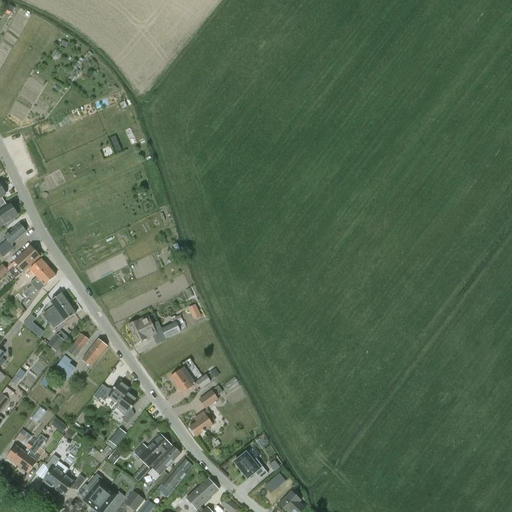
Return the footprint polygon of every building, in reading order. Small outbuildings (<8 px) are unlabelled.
[(115,136),(110,138),(116,153),(122,151),(115,136)] [(0,225),(0,226),(17,215),(11,204),(7,206),(4,201),(0,204),(0,225)] [(11,245),(26,232),(19,224),(10,232),(9,231),(6,233),(8,235),(4,238),(7,241),(0,246),(0,253),(3,257),(14,248),(11,245)] [(40,257),(30,247),(14,262),(18,266),(14,269),(20,275),(26,269),(28,268),(40,257)] [(34,274),(37,277),(48,267),(41,259),(30,269),(31,271),(27,274),(29,277),(31,275),(32,276),(34,274)] [(0,279),(8,272),(2,265),(0,266),(0,279)] [(48,267),(37,277),(30,283),(36,289),(40,290),(56,276),(48,267)] [(22,293),(26,298),(36,289),(31,285),(28,288),(25,284),(19,289),(22,293)] [(69,304),(61,293),(50,302),(55,307),(42,316),(46,320),(69,304)] [(77,314),(69,304),(47,320),(55,330),(77,314)] [(200,317),(195,305),(188,308),(194,320),(200,317)] [(41,322),(31,314),(23,324),(33,332),(41,322)] [(170,318),(172,323),(161,329),(158,321),(152,324),(148,315),(138,321),(129,325),(137,343),(146,339),(147,341),(151,339),(150,338),(153,337),(156,344),(165,339),(181,332),(180,330),(186,328),(180,315),(175,317),(175,316),(170,318)] [(56,352),(65,341),(53,331),(44,342),(56,352)] [(45,386),(48,382),(55,374),(61,379),(65,382),(76,368),(70,364),(72,361),(71,361),(75,357),(76,358),(89,340),(81,334),(74,344),(71,342),(65,349),(62,346),(55,355),(61,360),(53,372),(49,369),(42,378),(39,382),(45,386)] [(107,346),(98,340),(82,360),(91,367),(107,346)] [(182,393),(195,384),(183,367),(170,377),(182,393)] [(10,381),(16,386),(25,373),(20,369),(10,381)] [(211,382),(206,375),(196,382),(201,389),(211,382)] [(228,390),(238,383),(234,378),(224,384),(228,390)] [(108,397),(118,404),(128,392),(128,393),(131,389),(120,381),(114,389),(107,389),(102,385),(92,399),(95,402),(97,399),(98,400),(100,398),(105,402),(108,397)] [(212,390),(199,400),(205,409),(218,400),(216,397),(223,392),(218,386),(212,390)] [(1,393),(0,395),(0,413),(10,400),(15,393),(7,387),(2,394),(1,393)] [(128,392),(118,404),(116,408),(126,415),(122,421),(127,424),(134,415),(132,409),(138,400),(128,393),(128,392)] [(37,423),(46,411),(40,407),(31,418),(37,423)] [(212,425),(203,412),(195,418),(198,422),(189,427),(196,437),(212,425)] [(67,427),(56,419),(51,425),(62,433),(67,427)] [(113,450),(116,447),(126,434),(119,428),(106,444),(113,450)] [(7,457),(18,466),(36,441),(32,438),(33,437),(33,436),(32,435),(31,436),(23,430),(15,439),(26,446),(25,447),(27,448),(24,452),(15,446),(7,457)] [(47,439),(41,435),(36,441),(18,466),(28,473),(37,462),(32,459),(47,439)] [(171,446),(160,435),(147,448),(143,445),(134,453),(148,469),(171,446)] [(172,446),(159,460),(152,468),(153,469),(148,474),(156,481),(160,476),(180,454),(172,446)] [(114,465),(122,455),(115,450),(107,460),(114,465)] [(43,482),(53,490),(65,474),(55,466),(60,460),(54,455),(46,466),(49,473),(43,482)] [(246,456),(234,466),(248,479),(256,472),(262,479),(268,473),(256,461),(253,463),(246,456)] [(180,481),(192,467),(184,459),(172,473),(162,485),(170,493),(180,481)] [(267,465),(272,472),(279,467),(273,460),(267,465)] [(140,468),(133,478),(138,481),(145,471),(140,468)] [(279,473),(273,479),(279,486),(286,481),(279,473)] [(77,490),(86,479),(80,475),(75,482),(65,474),(53,490),(63,497),(70,489),(77,490)] [(197,510),(218,490),(207,479),(186,498),(197,510)] [(84,500),(93,507),(106,492),(96,484),(84,500)] [(144,500),(133,491),(131,493),(124,503),(135,511),(144,500)] [(291,491),(279,504),(287,511),(290,511),(292,510),(294,511),(302,511),(304,510),(298,504),(301,501),(291,491)] [(106,492),(93,508),(98,511),(105,511),(116,501),(106,492)] [(149,511),(155,506),(148,500),(138,511),(149,511)]
